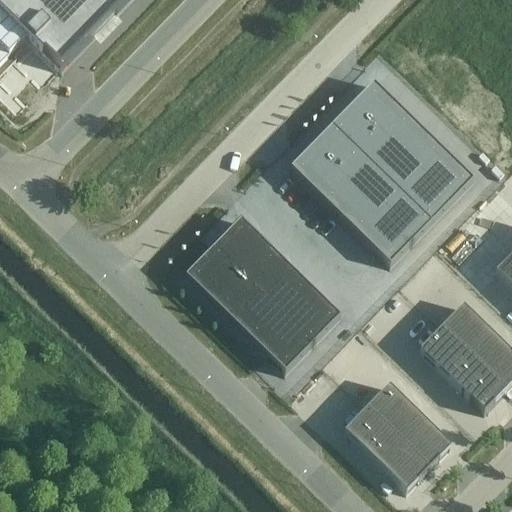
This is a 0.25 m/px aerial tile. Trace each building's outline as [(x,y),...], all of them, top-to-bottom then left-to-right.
[(0,0),(0,17),(59,75),(131,0),(0,0)] [(511,0),(503,0),(511,8),(511,51),(501,63),(511,73),(511,0)] [(428,36),(406,59),(510,158),(511,155),(511,73),(501,63),(468,97),(425,56),(436,44),(428,36)] [(372,89),(330,132),(431,230),(472,187),(372,89)] [(330,132),(288,175),(389,273),(431,230),(330,132)] [(238,227),(184,283),(284,380),(338,324),(238,227)] [(511,260),(494,279),(511,295),(511,260)] [(511,361),(461,312),(440,334),(504,397),(511,388),(511,361)] [(482,419),(504,397),(440,334),(418,356),(482,419)] [(452,450),(390,389),(368,412),(430,473),(452,450)] [(430,473),(368,412),(346,435),(408,496),(430,473)]
